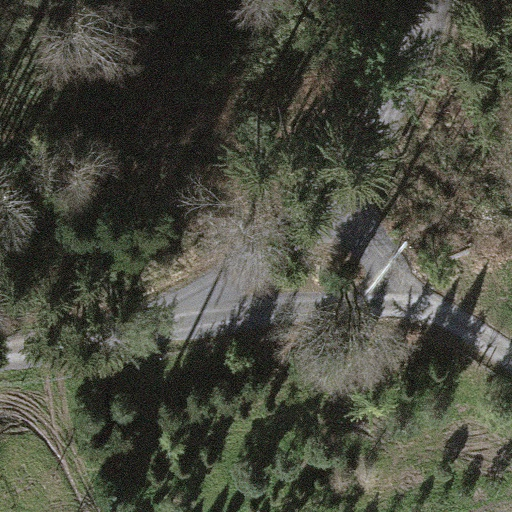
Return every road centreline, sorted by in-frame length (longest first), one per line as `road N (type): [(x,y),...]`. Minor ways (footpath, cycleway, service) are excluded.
road 1 (track): [(511,358),(447,320),(368,306),(172,321),(0,351)]
road 2 (track): [(172,321),(298,235),(369,150)]
road 3 (track): [(447,320),(401,237),(369,150)]
road 4 (track): [(369,150),(430,0)]
